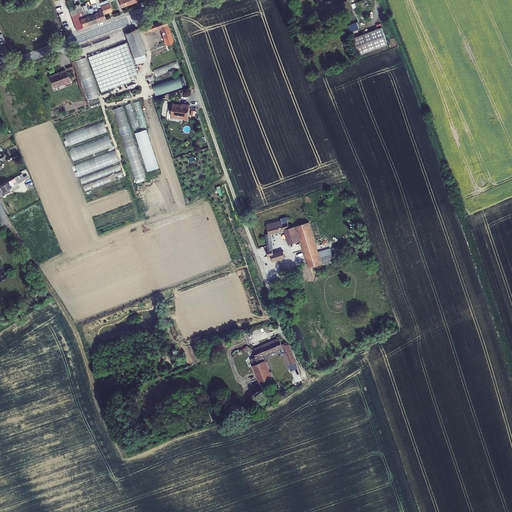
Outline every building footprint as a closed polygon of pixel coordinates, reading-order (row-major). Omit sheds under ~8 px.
[(99,1),(91,4),(92,8),(98,22),(106,19),(104,14),(101,6),(100,3),(99,1)] [(109,3),(101,6),(104,14),(112,11),(109,3)] [(84,6),(85,11),(83,12),(88,26),(93,24),(87,7),(86,6),(84,6)] [(90,9),(89,6),(87,7),(93,24),(98,22),(92,8),(90,9)] [(88,26),(83,12),(76,14),(80,25),(82,24),(83,28),(88,26)] [(167,44),(173,42),(165,19),(142,27),(144,33),(161,27),(167,44)] [(361,28),(358,22),(347,26),(349,32),(361,28)] [(382,28),(352,39),(358,55),(388,44),(382,28)] [(146,53),(137,29),(125,33),(135,62),(146,58),(144,53),(146,53)] [(101,92),(132,81),(130,77),(138,74),(126,43),(88,57),(101,92)] [(177,61),(153,69),(156,76),(179,69),(177,61)] [(71,82),(66,70),(50,77),(53,87),(65,82),(66,84),(71,82)] [(184,77),(153,84),(155,95),(187,87),(184,77)] [(99,94),(94,79),(89,81),(90,83),(85,85),(89,98),(99,94)] [(183,119),(188,120),(190,105),(182,104),(182,106),(173,105),(171,116),(183,118),(183,119)] [(104,122),(94,124),(96,135),(106,133),(104,122)] [(68,144),(89,138),(86,128),(68,134),(70,138),(66,139),(68,144)] [(73,161),(112,148),(108,136),(69,149),(73,161)] [(115,151),(75,164),(79,175),(119,163),(115,151)] [(145,164),(147,170),(157,167),(155,156),(149,158),(150,163),(145,164)] [(119,165),(81,178),(83,184),(85,190),(123,178),(119,165)] [(0,187),(2,192),(28,177),(27,175),(23,177),(22,174),(0,185),(0,187)] [(108,212),(107,205),(90,209),(92,215),(108,212)] [(268,251),(267,251),(268,256),(263,258),(265,264),(301,252),(293,227),(289,228),(286,217),(281,219),(281,221),(266,225),(269,233),(266,234),(268,251)] [(296,226),(309,268),(322,264),(320,258),(309,222),(296,226)] [(320,258),(322,264),(334,261),(332,255),(320,258)] [(282,347),(290,364),(296,362),(288,345),(285,342),(282,345),(279,338),(255,348),(258,356),(252,358),(255,365),(253,366),(260,384),(272,379),(265,361),(262,363),(260,356),(269,352),(282,347)]
